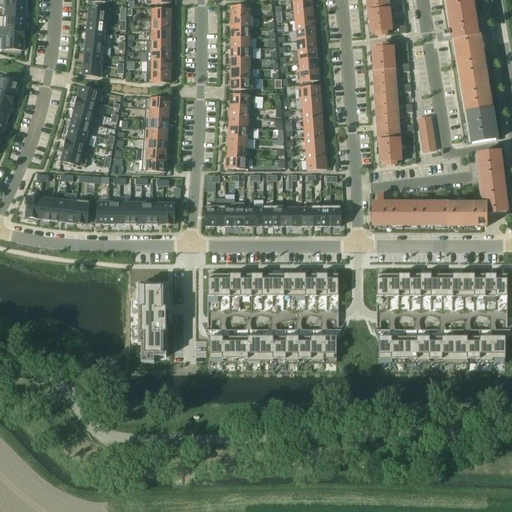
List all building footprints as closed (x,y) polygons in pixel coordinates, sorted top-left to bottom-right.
[(3,0),(3,7),(25,8),(25,7),(25,5),(26,5),(25,5),(25,3),(26,3),(26,2),(25,2),(25,0),(3,0)] [(308,0),(291,2),(289,2),(290,12),(312,10),(310,0),(308,0)] [(366,0),(368,14),(369,14),(371,35),(376,34),(377,38),(385,37),(385,33),(390,33),(386,0),(366,0)] [(445,0),(451,34),(442,35),(436,36),(437,44),(454,41),(466,116),(467,116),(471,145),(495,142),(490,111),(478,37),(476,37),(469,0),(445,0)] [(3,7),(2,18),(24,19),(25,15),(25,14),(25,12),(25,10),(25,9),(25,8),(3,7)] [(251,9),(231,9),(231,19),(252,19),(252,9),(251,9)] [(312,10),(290,12),(290,13),(293,13),(294,22),(313,20),(312,10)] [(89,12),(88,23),(106,25),(107,14),(89,12)] [(170,12),(151,12),(151,22),(170,22),(170,12)] [(2,18),(2,29),(4,29),(24,30),(24,29),(24,26),(24,25),(24,23),(24,22),(24,20),(25,20),(24,20),(24,19),(2,18)] [(252,19),(231,19),(231,29),(252,29),(252,19)] [(313,20),(294,22),(295,33),(314,31),(313,20)] [(151,32),(149,32),(149,33),(170,33),(170,22),(151,22),(151,32)] [(88,23),(87,34),(104,35),(106,25),(88,23)] [(3,39),(3,40),(23,41),(23,40),(23,38),(24,38),(24,37),(23,37),(24,35),(24,30),(4,29),(3,39)] [(252,29),(231,29),(231,40),(252,40),(252,29)] [(314,31),(295,33),(296,43),(315,41),(314,31)] [(149,42),(146,42),(146,43),(170,43),(170,33),(149,33),(149,42)] [(87,34),(86,44),(103,46),(104,35),(87,34)] [(1,39),(1,51),(23,52),(23,51),(23,50),(23,48),(23,46),(23,45),(23,41),(3,40),(3,39),(1,39)] [(252,40),(231,40),(231,50),(252,50),(252,49),(251,49),(251,41),(252,41),(252,40)] [(315,41),(296,43),(297,53),(316,51),(315,41)] [(170,43),(146,43),(146,53),(170,53),(170,43)] [(85,55),(102,57),(103,46),(86,44),(85,55)] [(378,50),(372,50),(374,71),(373,71),(378,141),(378,144),(379,144),(380,164),(386,164),(386,167),(394,167),(394,163),(399,163),(391,49),(386,49),(386,46),(377,46),(378,50)] [(252,50),(231,50),(230,60),(252,61),(252,50)] [(316,51),(297,53),(298,63),(317,62),(316,51)] [(170,53),(146,53),(146,54),(151,54),(151,64),(170,64),(170,53)] [(85,55),(84,66),(101,68),(102,57),(85,55)] [(252,61),(230,60),(230,71),(252,71),(252,61)] [(298,73),(296,73),(296,74),(318,72),(317,62),(298,63),(298,73)] [(170,64),(151,64),(151,74),(170,74),(170,64)] [(84,66),(82,77),(100,79),(101,68),(84,66)] [(252,71),(230,71),(230,81),(254,81),(254,80),(252,80),(252,71)] [(318,72),(296,74),(297,84),(299,84),(319,82),(318,72)] [(150,74),(146,74),(146,84),(150,84),(170,84),(170,74),(151,74),(150,74)] [(0,91),(14,96),(15,96),(14,95),(16,92),(16,91),(16,89),(17,89),(17,87),(18,86),(17,86),(18,85),(0,80),(0,79),(0,91)] [(254,81),(230,81),(230,91),(250,91),(254,91),(254,81)] [(77,99),(77,100),(99,105),(102,94),(80,89),(80,90),(79,92),(79,93),(79,95),(78,95),(78,96),(78,99),(77,99)] [(300,90),(298,90),(298,100),(320,99),(319,89),(300,90)] [(0,102),(11,106),(13,102),(12,102),(13,100),(13,99),(14,97),(14,96),(0,91),(0,102)] [(230,97),(230,108),(251,109),(253,109),(254,99),(252,99),(230,97)] [(320,99),(298,100),(299,101),(301,101),(302,111),(321,109),(320,99)] [(74,110),(96,116),(99,105),(77,100),(77,101),(77,103),(76,103),(76,105),(74,110)] [(145,100),(145,110),(168,112),(169,101),(145,100)] [(0,113),(8,116),(8,115),(9,113),(9,111),(10,111),(10,110),(11,107),(11,106),(0,102),(0,113)] [(230,108),(229,118),(250,119),(251,109),(230,108)] [(321,109),(302,111),(302,121),(321,120),(321,109)] [(72,119),(72,120),(72,121),(93,126),(96,116),(74,110),(74,111),(75,111),(74,114),(73,114),(73,115),(73,117),(72,117),(73,118),(72,119)] [(145,110),(144,121),(168,122),(168,112),(145,110)] [(229,118),(228,128),(250,130),(250,119),(229,118)] [(429,118),(417,120),(423,154),(435,152),(429,118)] [(321,120),(302,121),(303,131),(322,130),(321,120)] [(69,130),(69,131),(90,137),(93,126),(72,121),(71,125),(70,125),(71,125),(70,127),(70,128),(69,130)] [(143,130),(143,131),(167,132),(168,122),(144,121),(146,122),(146,130),(143,130)] [(228,128),(228,139),(249,140),(251,140),(252,130),(250,130),(228,128)] [(322,130),(303,131),(304,142),(323,140),(322,130)] [(66,141),(88,147),(90,137),(69,131),(69,132),(68,134),(68,135),(68,137),(67,137),(67,141),(66,141)] [(143,131),(143,141),(166,143),(167,132),(143,131)] [(228,139),(227,149),(249,150),(249,140),(228,139)] [(323,140),(304,142),(305,152),(324,151),(323,140)] [(63,152),(81,157),(85,158),(88,147),(66,141),(65,146),(65,148),(64,148),(64,149),(64,151),(63,152)] [(143,141),(142,152),(166,153),(166,143),(143,141)] [(227,158),(227,160),(248,161),(249,150),(227,149),(227,158)] [(324,151),(305,152),(305,162),(324,161),(324,160),(324,151)] [(61,162),(61,163),(66,164),(65,166),(73,168),(74,166),(79,168),(81,157),(63,152),(64,152),(63,156),(62,156),(62,157),(62,159),(61,159),(62,159),(61,161),(61,162)] [(142,152),(141,162),(165,164),(165,162),(166,153),(142,152)] [(498,153),(477,156),(479,172),(500,169),(498,153)] [(226,158),(225,170),(247,171),(248,161),(227,160),(227,158),(226,158)] [(324,161),(305,162),(306,173),(326,171),(325,160),(324,160),(324,161)] [(141,162),(141,172),(165,174),(166,163),(165,162),(165,164),(141,162)] [(500,169),(479,172),(481,186),(502,184),(500,169)] [(211,183),(205,183),(205,189),(212,189),(215,189),(215,184),(215,178),(211,178),(211,183)] [(502,184),(481,186),(482,201),(504,199),(502,184)] [(25,213),(24,220),(33,221),(33,220),(38,221),(40,198),(40,200),(26,198),(25,206),(27,206),(26,213),(25,213)] [(40,198),(38,221),(42,221),(42,222),(50,223),(52,199),(40,198)] [(52,199),(50,223),(57,224),(57,223),(62,223),(64,200),(52,199)] [(504,199),(482,201),(483,207),(484,217),(485,217),(505,214),(504,199)] [(64,200),(62,223),(66,224),(66,225),(73,226),(76,202),(75,204),(65,203),(65,200),(64,200)] [(76,202),(73,226),(81,227),(81,225),(86,226),(89,203),(76,202)] [(130,205),(130,227),(136,227),(136,226),(140,226),(141,203),(140,203),(140,205),(130,205)] [(141,203),(140,226),(145,226),(145,227),(151,227),(152,203),(141,203)] [(152,203),(151,227),(157,227),(157,226),(162,226),(162,203),(152,203)] [(162,203),(162,226),(173,226),(173,220),(175,220),(175,212),(173,212),(174,203),(162,203)] [(97,204),(97,225),(102,225),(102,226),(108,226),(108,205),(97,204)] [(108,205),(108,226),(114,226),(114,225),(119,225),(119,205),(108,205)] [(119,205),(119,225),(124,225),(124,227),(130,227),(130,205),(119,205)] [(320,208),(320,228),(330,228),(330,205),(320,205),(320,208)] [(340,205),(330,205),(330,228),(340,228),(340,210),(340,205)] [(387,205),(371,205),(371,227),(387,227),(387,205)] [(402,205),(387,205),(387,227),(402,227),(402,205)] [(417,205),(402,205),(402,227),(417,227),(417,205)] [(432,205),(417,205),(417,227),(432,227),(432,205)] [(447,205),(432,205),(432,227),(446,227),(446,229),(447,229),(447,205)] [(448,205),(447,205),(447,229),(462,229),(462,207),(448,207),(448,205)] [(477,207),(462,207),(462,229),(477,229),(477,207)] [(483,207),(477,207),(477,229),(485,229),(485,217),(484,217),(483,207)] [(215,208),(205,208),(205,228),(215,228),(215,208)] [(225,208),(215,208),(215,228),(224,228),(224,210),(225,210),(225,208)] [(253,208),(253,210),(253,228),(263,228),(263,208),(253,208)] [(270,208),(263,208),(263,228),(272,228),(272,208),(270,208)] [(282,208),(272,208),(272,228),(282,228),(282,210),(282,208)] [(311,208),(311,210),(311,228),(320,228),(320,208),(311,208)] [(225,210),(224,210),(224,228),(234,228),(234,210),(225,210)] [(243,210),(234,210),(234,228),(243,228),(243,210)] [(253,210),(243,210),(243,228),(253,228),(253,210)] [(282,210),(282,228),(291,228),(291,210),(282,210)] [(301,210),(291,210),(291,228),(301,228),(301,210)] [(311,210),(301,210),(301,228),(311,228),(311,210)] [(218,276),(207,276),(207,298),(218,298),(218,276)] [(229,276),(218,276),(218,298),(229,298),(229,276)] [(240,276),(229,276),(229,298),(240,298),(240,276)] [(251,276),(240,276),(240,298),(251,298),(251,276)] [(262,276),(251,276),(251,298),(262,298),(262,276)] [(272,276),(262,276),(262,298),(272,298),(272,276)] [(283,276),(272,276),(272,298),(283,298),(283,276)] [(294,276),(283,276),(283,298),(294,298),(294,276)] [(305,276),(294,276),(294,298),(305,298),(305,276)] [(316,276),(305,276),(305,298),(316,298),(316,276)] [(326,276),(316,276),(316,298),(326,298),(326,276)] [(338,276),(326,276),(326,298),(338,298),(338,276)] [(387,276),(376,276),(376,298),(387,298),(387,276)] [(398,276),(387,276),(387,298),(398,298),(398,276)] [(409,276),(398,276),(398,298),(409,298),(409,276)] [(419,276),(409,276),(409,298),(419,298),(419,276)] [(430,276),(419,276),(419,298),(430,298),(430,276)] [(441,276),(430,276),(430,298),(441,298),(441,276)] [(452,276),(441,276),(441,298),(452,298),(452,276)] [(463,276),(452,276),(452,298),(463,298),(463,276)] [(473,276),(463,276),(463,298),(473,298),(473,276)] [(484,276),(473,276),(473,298),(484,298),(484,276)] [(495,276),(484,276),(484,298),(495,298),(495,276)] [(506,276),(495,276),(495,298),(506,298),(506,276)] [(160,285),(137,285),(137,342),(138,342),(138,346),(141,346),(141,358),(152,358),(152,359),(166,359),(166,322),(168,322),(168,303),(168,285),(160,285)] [(222,338),(209,338),(209,361),(222,361),(222,338)] [(234,338),(222,338),(222,361),(234,361),(234,338)] [(247,338),(234,338),(234,361),(247,361),(247,338)] [(260,338),(247,338),(247,361),(260,361),(260,338)] [(272,338),(260,338),(260,361),(272,361),(272,338)] [(285,338),(272,338),(272,361),(285,361),(285,338)] [(297,338),(285,338),(285,361),(297,361),(297,338)] [(310,338),(297,338),(297,361),(310,361),(310,338)] [(323,338),(310,338),(310,361),(323,361),(323,338)] [(336,338),(323,338),(323,361),(336,361),(336,338)] [(391,338),(378,338),(378,361),(391,360),(391,338)] [(403,338),(391,338),(391,360),(403,361),(403,338)] [(416,338),(403,338),(403,361),(416,360),(416,338)] [(428,338),(416,338),(416,360),(428,361),(428,338)] [(441,338),(428,338),(428,361),(441,360),(441,338)] [(454,338),(441,338),(441,360),(454,361),(454,338)] [(466,338),(454,338),(454,361),(466,361),(466,338)] [(479,338),(466,338),(466,361),(479,360),(479,338)] [(491,338),(479,338),(479,360),(491,361),(491,338)] [(505,338),(491,338),(491,361),(505,361),(505,338)]
